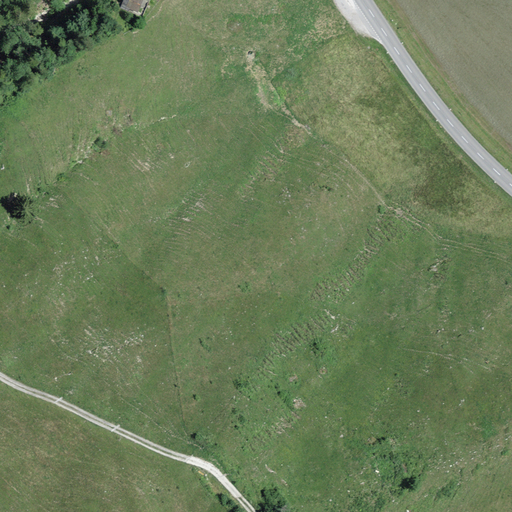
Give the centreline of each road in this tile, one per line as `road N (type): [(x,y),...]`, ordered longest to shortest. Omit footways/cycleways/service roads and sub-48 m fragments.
road 1 (track): [(0,373),(223,469),(256,511)]
road 2 (secondary): [(365,0),(441,113),(511,185)]
